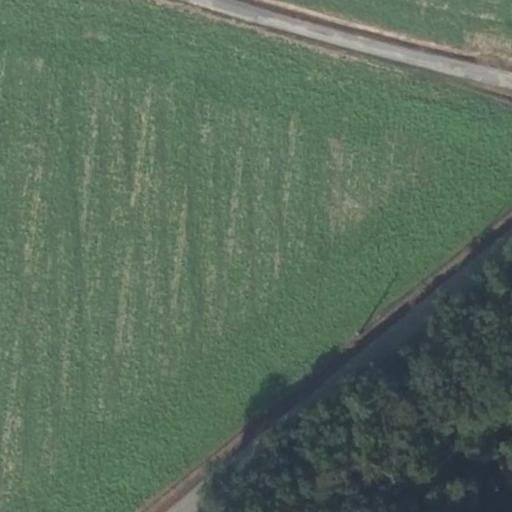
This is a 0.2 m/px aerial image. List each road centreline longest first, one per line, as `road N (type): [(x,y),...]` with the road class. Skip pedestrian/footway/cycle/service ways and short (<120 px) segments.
road 1 (tertiary): [(188,511),(511,256)]
road 2 (unclassified): [(511,88),(202,0)]
